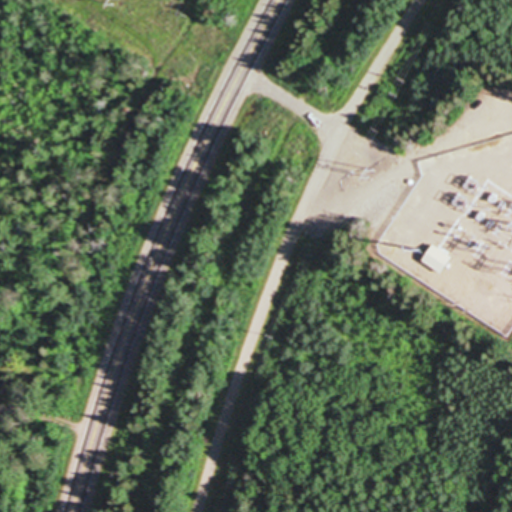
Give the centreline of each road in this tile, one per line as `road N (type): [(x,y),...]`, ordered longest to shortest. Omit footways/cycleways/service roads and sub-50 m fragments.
road 1 (residential): [(208,511),(305,236),(425,0)]
road 2 (primary): [(76,511),(146,292),(283,0)]
